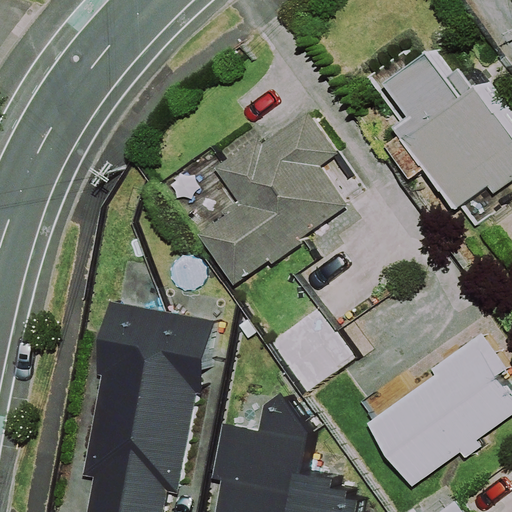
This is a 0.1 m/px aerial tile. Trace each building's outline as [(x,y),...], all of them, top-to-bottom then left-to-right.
[(469,95),(440,53),(401,81),(428,119),(398,140),(424,176),(438,166),(468,209),(505,183),(510,189),(511,187),(511,119),(486,83),(469,95)] [(369,202),(319,117),(232,168),(253,204),(213,227),(245,282),(311,243),(308,237),(369,202)] [(511,368),(511,365),(490,336),(417,390),(405,374),(365,403),(426,485),(511,421),(511,380),(506,373),(511,368)] [(247,511),(279,369),(239,360),(232,394),(202,387),(189,447),(170,442),(158,496),(233,511),(247,511)] [(472,511),(464,500),(446,511),(472,511)]
